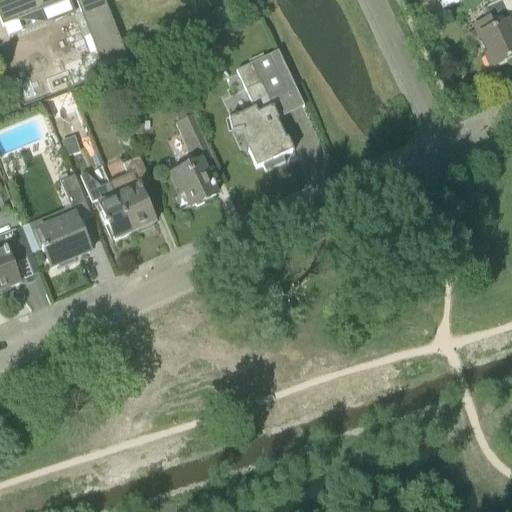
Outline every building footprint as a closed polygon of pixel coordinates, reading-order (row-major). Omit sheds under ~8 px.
[(123,56),(125,55),(103,0),(0,0),(0,28),(0,27),(0,24),(16,18),(17,22),(18,21),(38,13),(38,14),(39,13),(37,10),(38,10),(62,0),(75,0),(80,14),(81,13),(98,58),(121,50),(123,56)] [(436,0),(442,12),(458,4),(456,0),(436,0)] [(511,0),(491,0),(487,2),(489,7),(484,9),(489,20),(472,28),(477,39),(480,38),(488,57),(484,59),(489,69),(493,67),(494,69),(511,60),(511,34),(508,24),(511,22),(511,0)] [(295,89),(278,53),(250,66),(251,66),(236,73),(254,110),(229,120),(233,137),(243,134),(251,151),(248,153),(256,170),(262,168),(265,174),(285,165),(282,158),(293,153),(287,140),(285,141),(276,122),(278,121),(269,102),(295,89)] [(107,96),(107,92),(105,89),(101,88),(98,91),(97,95),(100,98),(104,98),(107,96)] [(54,103),(49,118),(63,123),(68,108),(54,103)] [(193,118),(188,109),(176,114),(181,123),(193,118)] [(193,118),(181,123),(175,125),(180,136),(197,128),(193,118)] [(152,226),(155,225),(140,192),(141,192),(139,188),(149,183),(138,159),(122,166),(127,177),(108,185),(124,220),(126,219),(133,235),(137,233),(138,236),(153,229),(152,226)] [(197,159),(192,161),(169,172),(180,196),(185,194),(192,208),(215,197),(197,159)] [(108,185),(101,188),(86,176),(80,178),(93,205),(97,203),(98,206),(106,224),(103,226),(105,228),(107,227),(114,243),(133,235),(126,219),(124,220),(108,185)] [(72,261),(90,254),(78,225),(91,219),(74,177),(60,183),(71,210),(22,229),(33,257),(43,254),(50,270),(58,267),(59,271),(74,265),(72,261)] [(0,239),(0,293),(19,286),(10,264),(24,259),(14,235),(1,240),(0,240),(0,239)]
